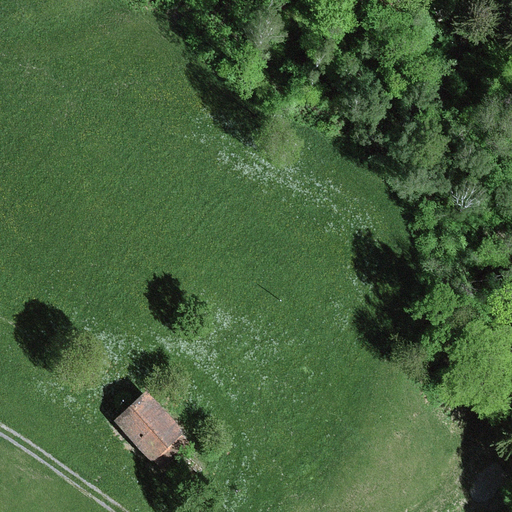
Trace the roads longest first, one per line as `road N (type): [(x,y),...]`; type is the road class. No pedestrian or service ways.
road 1 (track): [(198,511),(0,315)]
road 2 (track): [(0,431),(120,511)]
